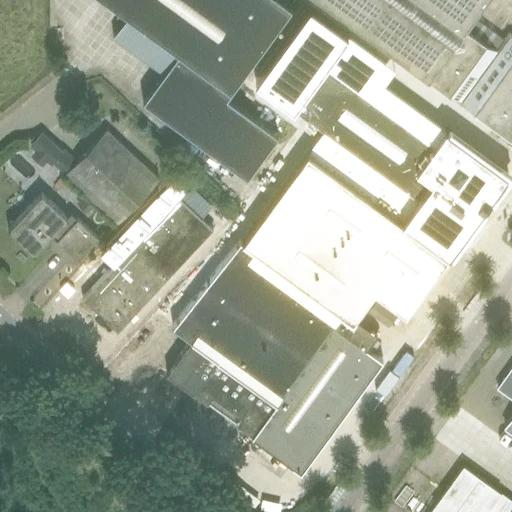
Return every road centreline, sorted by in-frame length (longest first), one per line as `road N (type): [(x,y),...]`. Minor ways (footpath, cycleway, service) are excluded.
road 1 (unclassified): [(339,511),(511,274)]
road 2 (unclassified): [(209,511),(0,314)]
